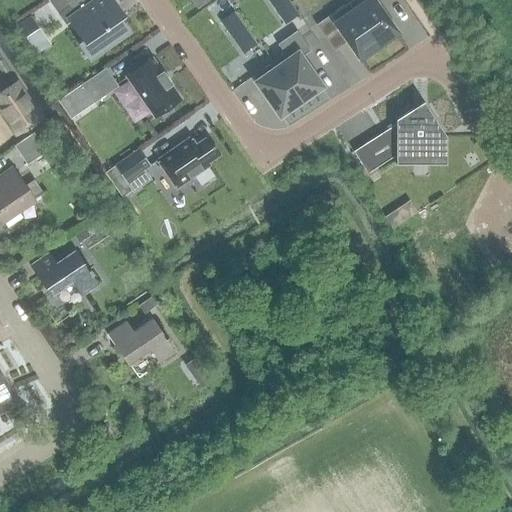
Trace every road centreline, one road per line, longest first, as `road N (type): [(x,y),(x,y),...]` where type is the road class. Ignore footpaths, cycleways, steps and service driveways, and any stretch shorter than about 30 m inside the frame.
road 1 (residential): [(155,0),(263,155),(442,44),(511,157)]
road 2 (residential): [(0,474),(70,431),(76,417),(0,294)]
